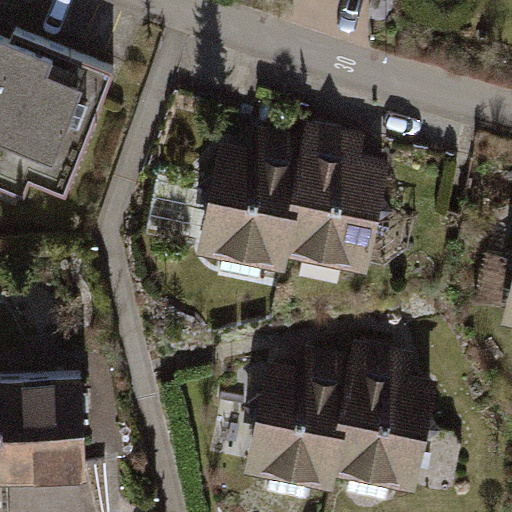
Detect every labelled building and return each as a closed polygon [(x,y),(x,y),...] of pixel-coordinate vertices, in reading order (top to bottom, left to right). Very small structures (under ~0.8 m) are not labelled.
[(0,133),(54,155),(82,83),(48,69),(53,57),(0,35),(0,133)] [(310,137),(290,243),(307,246),(303,269),(342,276),(346,254),(366,257),(384,161),(341,153),(346,129),(313,122),(310,137)] [(290,243),(310,137),(277,131),(273,154),(227,145),(222,173),(203,182),(216,202),(209,242),(228,246),(224,269),(262,277),(266,253),(288,257),(290,243)] [(359,355),(337,461),(413,476),(432,381),(388,372),(393,346),(362,340),(359,355)] [(337,461),(359,355),(327,348),(321,373),(275,364),(256,459),(335,474),(337,461)] [(79,369),(0,375),(0,450),(0,451),(2,473),(87,466),(79,369)]
